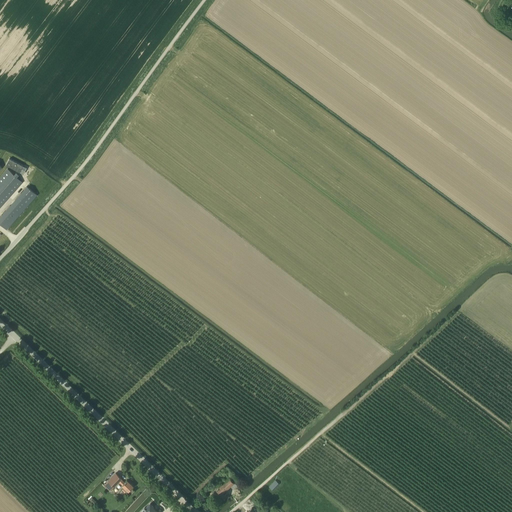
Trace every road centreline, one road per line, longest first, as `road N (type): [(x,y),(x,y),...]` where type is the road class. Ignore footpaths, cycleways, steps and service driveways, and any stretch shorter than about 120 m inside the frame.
road 1 (unclassified): [(0,258),(206,0)]
road 2 (track): [(231,511),(453,315)]
road 3 (tertiary): [(195,511),(15,337)]
